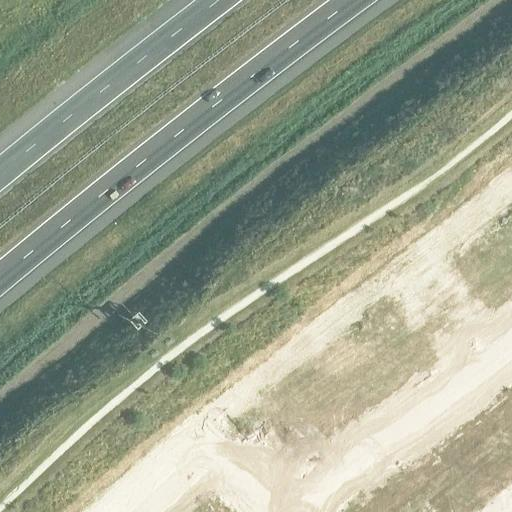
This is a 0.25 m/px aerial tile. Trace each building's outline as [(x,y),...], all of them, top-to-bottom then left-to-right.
[(511,208),(509,205),(499,212),(504,218),(511,212),(511,208)] [(499,212),(490,219),(494,225),(504,218),(499,212)] [(482,258),(472,265),(487,284),(497,277),(511,296),(511,259),(505,251),(487,265),(482,258)] [(400,333),(383,347),(407,378),(407,379),(425,365),(410,345),(419,338),(405,319),(395,326),(400,333)] [(354,322),(345,330),(350,336),(359,329),(354,322)] [(345,330),(336,337),(341,344),(350,336),(345,330)] [(324,346),(315,354),(320,360),(329,352),(324,346)] [(383,347),(368,359),(391,389),(407,378),(383,347)] [(315,354),(306,361),(311,367),(320,360),(315,354)] [(368,359),(353,371),(376,401),(391,389),(368,359)] [(294,370),(285,378),(290,384),(299,377),(294,370)] [(353,371),(338,383),(361,413),(376,401),(353,371)] [(285,378),(276,386),(281,392),(290,384),(285,378)] [(338,383),(323,395),(345,423),(346,425),(361,413),(338,383)] [(511,391),(496,404),(511,423),(511,424),(503,431),(511,442),(511,391)] [(321,393),(306,404),(329,435),(345,423),(323,395),(322,394),(321,393)] [(265,394),(255,402),(260,408),(270,401),(265,394)] [(306,404),(291,416),(314,446),(329,435),(306,404)] [(239,406),(229,414),(234,420),(244,412),(239,406)] [(291,416),(276,428),(299,458),(314,446),(291,416)] [(275,428),(258,442),(282,473),(300,459),(299,458),(276,428),(275,428)] [(460,433),(441,448),(442,449),(443,448),(467,478),(466,479),(484,464),(490,472),(500,464),(485,446),(476,453),(460,433)] [(442,449),(427,461),(451,491),(466,479),(467,478),(443,448),(442,449)] [(412,473),(411,473),(432,499),(431,500),(434,504),(451,491),(427,461),(412,473)] [(409,469),(392,482),(415,511),(416,511),(431,500),(432,499),(411,473),(412,473),(409,469)] [(415,511),(392,482),(376,495),(389,511),(415,511)] [(361,507),(360,508),(363,511),(389,511),(376,495),(361,507)] [(220,511),(211,500),(194,511),(220,511)] [(476,503),(466,510),(467,511),(476,511),(481,509),(476,503)]
